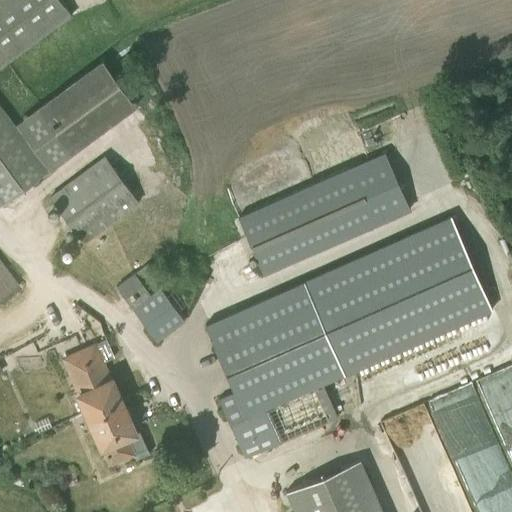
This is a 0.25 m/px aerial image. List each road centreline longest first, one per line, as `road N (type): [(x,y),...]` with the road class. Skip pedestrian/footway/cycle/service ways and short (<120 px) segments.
road 1 (track): [(252,511),(192,388),(152,369),(128,326),(0,233)]
road 2 (unknown): [(202,511),(353,426)]
